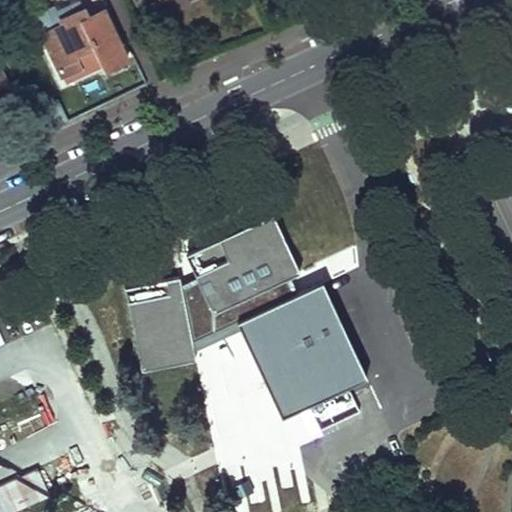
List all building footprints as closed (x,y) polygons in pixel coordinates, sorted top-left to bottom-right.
[(157,0),(164,15),(189,3),(188,0),(157,0)] [(127,59),(104,9),(88,16),(84,8),(70,15),(60,19),(63,24),(42,33),(63,77),(81,68),(75,55),(95,46),(103,63),(106,69),(127,59)] [(65,81),(103,63),(95,46),(75,55),(81,68),(63,77),(65,81)] [(0,94),(10,90),(0,68),(0,94)] [(127,286),(142,370),(195,360),(194,351),(242,333),(236,321),(297,292),(290,276),(300,271),(275,213),(187,254),(198,279),(182,287),(180,277),(127,286)] [(251,353),(236,360),(240,369),(242,368),(245,374),(248,381),(246,383),(250,391),(266,384),(281,416),(359,379),(354,367),(360,364),(327,293),(321,296),(315,285),(298,293),(297,292),(236,321),(242,333),(251,353)] [(511,391),(497,398),(504,413),(511,408),(511,391)]
